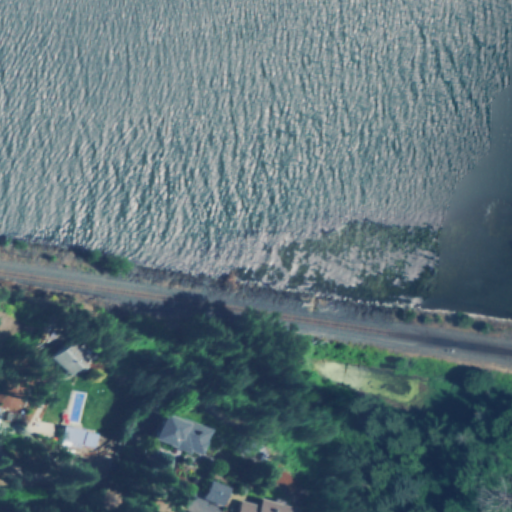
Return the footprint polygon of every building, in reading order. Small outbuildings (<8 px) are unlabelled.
[(74,360),(50,343),(41,356),(65,373),(74,360)] [(149,437),(198,455),(208,429),(158,411),(149,437)] [(59,441),(92,445),(94,430),(60,426),(59,441)] [(218,504),(225,486),(206,478),(199,497),(218,504)] [(282,511),(269,509),(271,501),(255,498),(254,503),(235,499),(232,511),(282,511)]
